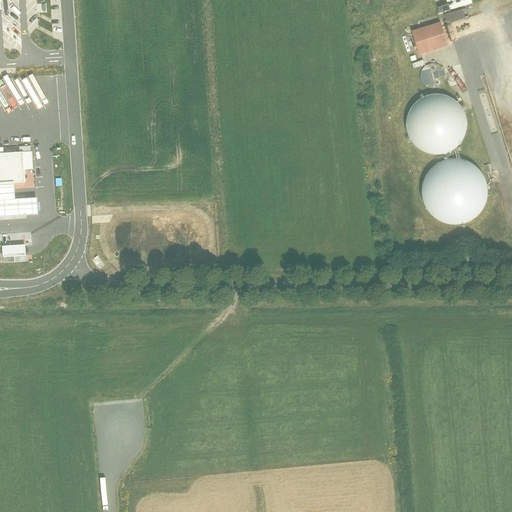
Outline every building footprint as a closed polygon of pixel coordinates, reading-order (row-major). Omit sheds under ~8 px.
[(441,12),(470,5),(468,0),(445,0),(447,5),(439,7),(441,12)] [(443,15),(446,24),(464,18),(461,9),(443,15)] [(439,24),(411,32),(417,54),(445,46),(439,24)] [(419,72),(424,87),(441,82),(439,74),(433,76),(431,69),(419,72)] [(414,147),(422,152),(431,155),(441,154),(450,150),(457,143),(461,135),(463,126),(461,117),(457,109),(451,102),(442,98),(433,97),(424,98),(416,103),(409,110),(405,119),(405,129),(408,139),(414,147)] [(0,215),(40,214),(39,197),(16,199),(15,182),(26,181),(24,152),(0,152),(0,215)] [(427,213),(434,220),(444,224),(454,226),(465,224),(474,218),(482,210),(486,199),(486,188),(483,177),(476,168),(466,162),(455,159),(443,161),(434,165),(426,173),(421,182),(420,193),(422,203),(427,213)] [(4,263),(26,261),(25,245),(3,247),(4,263)]
